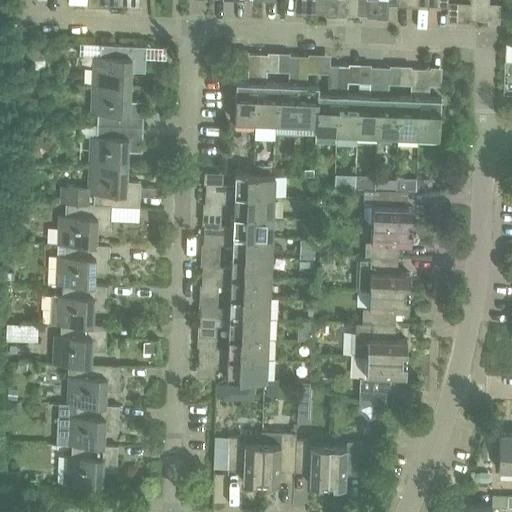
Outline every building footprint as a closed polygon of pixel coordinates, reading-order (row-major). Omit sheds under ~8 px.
[(305,0),(305,12),(315,13),(315,0),(305,0)] [(315,0),(315,13),(324,13),(324,0),(315,0)] [(347,0),(347,14),(356,14),(356,0),(347,0)] [(356,0),(356,14),(365,15),(365,0),(356,0)] [(468,0),(468,19),(478,20),(479,0),(468,0)] [(479,0),(478,20),(488,20),(488,0),(479,0)] [(94,56),(93,84),(129,86),(130,70),(144,71),(145,45),(101,44),(101,56),(94,56)] [(42,48),(30,47),(28,47),(27,60),(30,60),(41,60),(42,48)] [(247,82),(236,82),(234,120),(254,121),(257,53),(248,53),(247,82)] [(257,53),(254,121),(275,122),(276,83),(267,83),(268,53),(257,53)] [(276,83),(275,122),(295,123),(298,55),(288,54),(287,84),(278,84),(276,83)] [(298,55),(295,123),(316,124),(318,85),(306,85),(307,55),(298,55)] [(318,85),(316,124),(317,124),(316,141),(336,142),(336,132),(339,65),(329,64),(328,94),(318,93),(318,85)] [(336,132),(357,133),(359,95),(346,94),(348,65),(339,65),(336,132)] [(359,95),(357,133),(377,134),(380,67),(370,66),(368,95),(359,95)] [(380,67),(377,134),(397,135),(399,97),(387,96),(388,67),(380,67)] [(399,97),(397,135),(417,136),(420,68),(410,68),(409,97),(399,97)] [(420,68),(417,136),(438,137),(440,98),(427,98),(429,69),(420,68)] [(129,86),(93,84),(91,113),(99,113),(98,123),(142,125),(143,101),(129,100),(129,86)] [(26,106),(28,106),(39,107),(40,97),(28,96),(26,96),(26,106)] [(91,135),(89,163),(126,165),(127,150),(141,151),(142,125),(98,123),(97,136),(91,135)] [(33,138),(26,140),(22,142),(26,155),(26,157),(37,154),(33,138)] [(60,202),(67,203),(111,205),(139,207),(140,194),(154,195),(155,186),(140,185),(141,180),(126,180),(126,165),(89,163),(88,186),(61,185),(60,202)] [(255,173),(270,173),(270,165),(255,164),(255,173)] [(207,183),(206,193),(274,195),(275,174),(235,172),(235,185),(207,183)] [(356,173),(356,188),(363,188),(365,188),(365,173),(356,173)] [(291,198),(291,178),(278,177),(278,198),(291,198)] [(375,188),(396,189),(396,178),(375,178),(375,188)] [(373,203),(373,222),(411,224),(412,206),(400,205),(400,189),(396,189),(375,188),(365,188),(363,188),(363,203),(373,203)] [(417,190),(415,200),(433,202),(434,193),(417,190)] [(274,195),(206,193),(206,202),(234,203),(234,214),(273,215),(274,195)] [(59,243),(65,243),(95,245),(96,229),(110,230),(111,205),(67,203),(67,215),(60,215),(59,243)] [(119,209),(118,224),(146,225),(147,210),(119,209)] [(205,224),(205,233),(272,236),(273,215),(234,214),(233,225),(205,224)] [(365,240),(365,255),(398,256),(398,243),(411,243),(411,224),(373,222),(372,240),(365,240)] [(15,225),(6,225),(6,236),(15,236),(15,225)] [(272,236),(205,233),(204,242),(233,243),(232,255),(272,256),(272,236)] [(57,282),(64,282),(94,284),(94,270),(108,271),(109,245),(95,245),(65,243),(65,255),(58,254),(57,282)] [(331,268),(332,254),(319,254),(318,267),(331,268)] [(203,265),(203,274),(271,277),(272,256),(232,255),(232,266),(203,265)] [(365,255),(358,255),(356,288),(370,288),(370,289),(409,290),(409,272),(397,271),(398,256),(365,255)] [(271,277),(203,274),(202,283),(231,284),(231,295),(270,297),(271,277)] [(55,322),(63,322),(92,324),(93,310),(107,311),(108,284),(94,284),(64,282),(63,294),(57,294),(55,322)] [(363,307),(362,321),(395,322),(396,308),(408,308),(409,290),(370,289),(369,307),(363,307)] [(201,305),(201,314),(269,317),(270,297),(231,295),(230,307),(201,305)] [(5,319),(16,320),(17,306),(6,306),(5,319)] [(269,317),(201,314),(201,324),(230,325),(229,336),(268,338),(269,317)] [(313,319),(299,319),(298,339),(312,339),(313,319)] [(324,331),(324,321),(314,321),(314,331),(324,331)] [(355,321),(353,354),(406,356),(407,339),(395,338),(395,322),(362,321),(355,321)] [(63,322),(62,335),(55,334),(54,362),(77,363),(91,363),(91,351),(105,351),(106,324),(92,324),(63,322)] [(200,346),(199,355),(267,358),(268,338),(229,336),(229,347),(200,346)] [(153,341),(144,341),(143,353),(153,354),(153,341)] [(406,356),(353,354),(360,355),(360,376),(359,376),(359,401),(392,403),(393,374),(405,375),(406,356)] [(267,358),(199,355),(199,365),(228,366),(227,378),(267,379),(267,358)] [(70,374),(69,402),(105,404),(106,389),(120,390),(121,365),(91,363),(77,363),(77,374),(70,374)] [(310,387),(310,381),(298,381),(298,397),(310,398),(310,387)] [(222,398),(233,398),(233,383),(223,383),(222,398)] [(8,387),(7,397),(16,398),(17,398),(18,388),(16,388),(8,387)] [(7,400),(6,410),(15,411),(16,411),(17,401),(16,401),(7,400)] [(67,442),(74,442),(104,444),(104,443),(105,429),(118,430),(120,404),(105,404),(69,402),(59,402),(57,442),(67,442)] [(262,441),(261,481),(279,482),(280,470),(294,470),(296,437),(296,431),(280,430),(280,442),(262,441)] [(497,468),(511,468),(511,432),(499,432),(497,468)] [(497,456),(498,433),(484,433),(481,456),(497,456)] [(227,467),(243,468),(242,480),(261,481),(262,441),(244,440),(244,434),(229,434),(227,467)] [(296,437),(294,470),(309,471),(309,483),(326,483),(328,444),(310,443),(310,437),(296,437)] [(328,444),(326,483),(345,484),(346,472),(362,473),(363,439),(347,439),(346,445),(328,444)] [(74,442),(73,454),(66,454),(65,483),(102,484),(103,469),(117,470),(118,444),(104,443),(104,444),(74,442)] [(456,503),(455,511),(490,511),(491,505),(456,503)]
